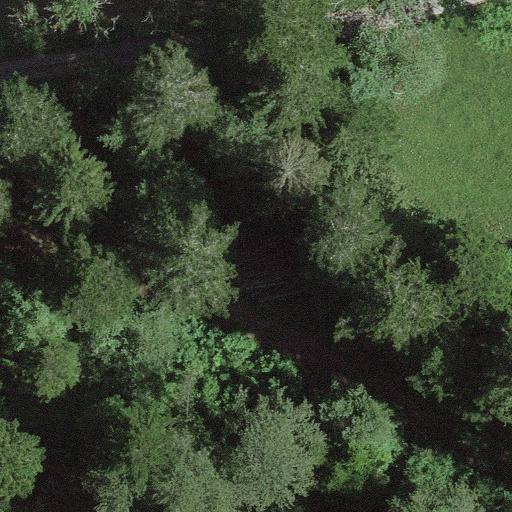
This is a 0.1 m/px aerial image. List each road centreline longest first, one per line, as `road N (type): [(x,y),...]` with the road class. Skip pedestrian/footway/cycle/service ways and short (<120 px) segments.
road 1 (track): [(0,240),(282,343),(441,446),(511,481)]
road 2 (track): [(0,85),(471,0)]
